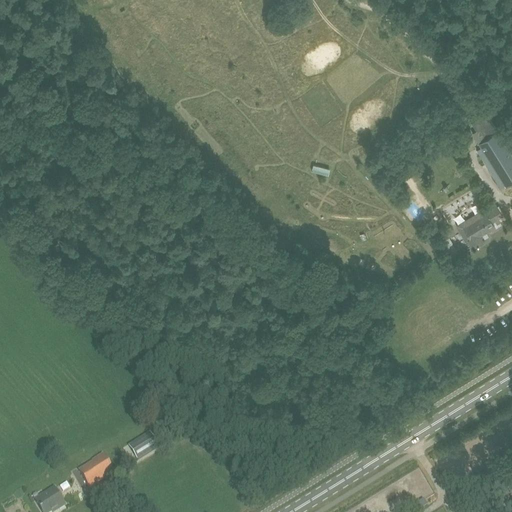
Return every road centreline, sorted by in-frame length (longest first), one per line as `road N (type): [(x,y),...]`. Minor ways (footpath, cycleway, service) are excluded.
road 1 (secondary): [(293,511),(511,377)]
road 2 (track): [(310,0),(369,56),(396,74),(420,74)]
